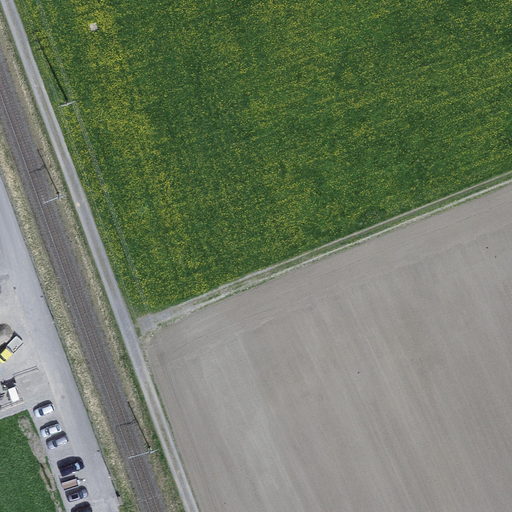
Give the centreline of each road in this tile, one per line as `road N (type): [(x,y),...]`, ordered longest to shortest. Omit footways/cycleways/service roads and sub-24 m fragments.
road 1 (track): [(191,511),(7,0)]
road 2 (track): [(511,173),(124,325)]
road 3 (residential): [(0,206),(105,500)]
